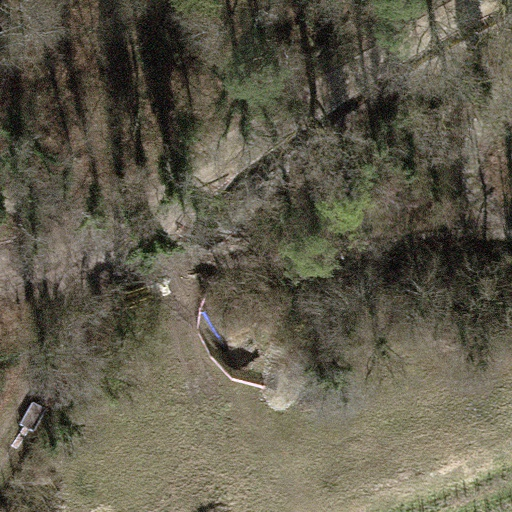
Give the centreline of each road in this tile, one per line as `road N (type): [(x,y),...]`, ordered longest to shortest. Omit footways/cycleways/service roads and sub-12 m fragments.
road 1 (track): [(128,230),(511,2)]
road 2 (track): [(128,230),(0,453)]
road 3 (track): [(0,187),(128,230)]
road 4 (track): [(0,272),(128,230)]
